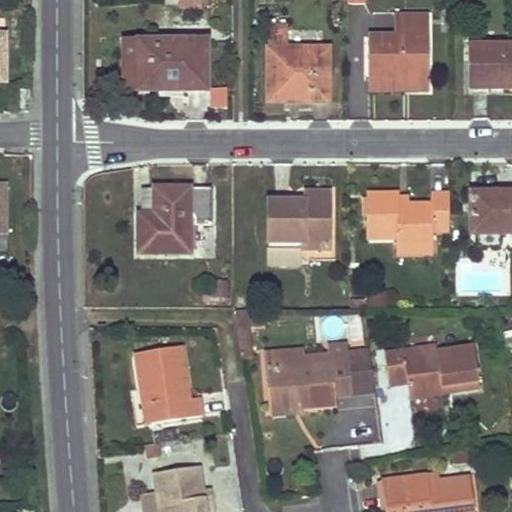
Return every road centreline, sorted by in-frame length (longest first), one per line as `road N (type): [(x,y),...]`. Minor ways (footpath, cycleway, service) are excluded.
road 1 (residential): [(60,137),(511,143)]
road 2 (tertiary): [(60,137),(59,257),(77,511)]
road 3 (tertiary): [(58,0),(60,137)]
